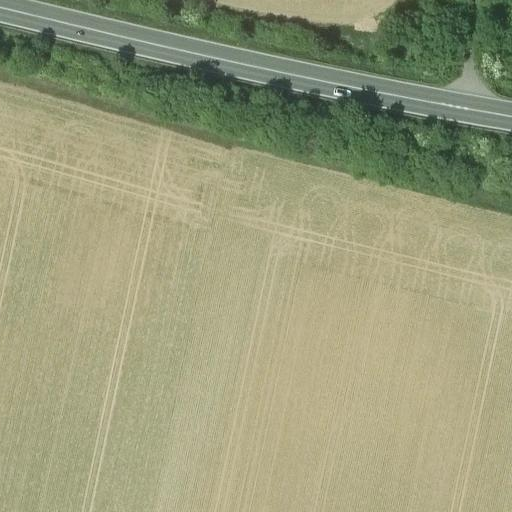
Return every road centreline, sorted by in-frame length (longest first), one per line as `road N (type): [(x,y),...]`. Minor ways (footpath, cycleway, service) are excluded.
road 1 (track): [(511,207),(238,142),(0,73)]
road 2 (primary): [(0,9),(454,109)]
